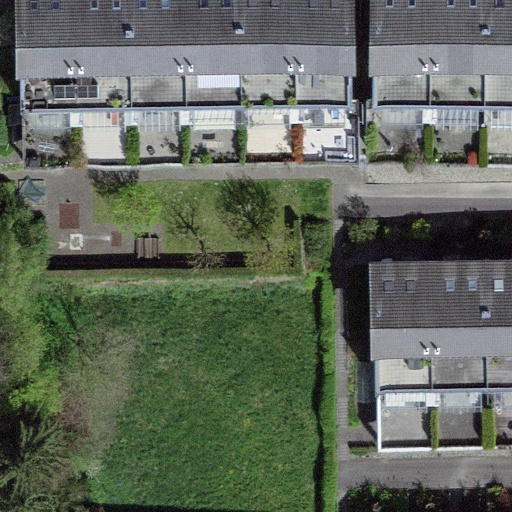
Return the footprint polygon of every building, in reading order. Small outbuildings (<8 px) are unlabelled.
[(74,0),(19,0),(21,105),(76,104),(74,0)] [(129,0),(74,0),(76,104),(131,103),(129,0)] [(185,0),(129,0),(131,103),(187,102),(185,0)] [(239,0),(185,0),(187,102),(242,101),(239,0)] [(294,0),(239,0),(242,101),(296,101),(294,0)] [(349,0),(294,0),(296,101),(351,100),(349,0)] [(431,0),(374,0),(374,100),(430,101),(431,0)] [(486,0),(431,0),(430,101),(485,101),(486,0)] [(511,0),(486,0),(485,101),(511,101),(511,0)] [(511,262),(485,263),(487,383),(511,382),(511,262)] [(485,263),(431,264),(432,384),(487,383),(485,263)] [(431,264),(374,264),(376,385),(432,384),(431,264)]
